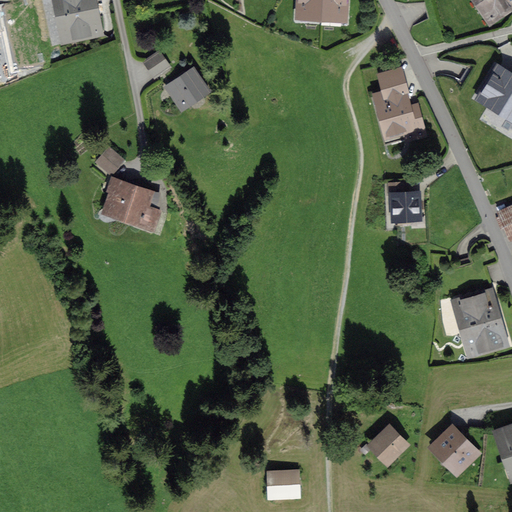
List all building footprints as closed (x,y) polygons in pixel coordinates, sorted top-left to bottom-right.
[(98,31),(91,0),(57,0),(65,38),(98,31)] [(342,0),(302,0),(301,13),(341,16),(342,0)] [(511,0),(478,0),(491,18),(511,4),(511,0)] [(235,56),(244,90),(283,80),(274,45),(235,56)] [(158,51),(145,61),(155,76),(169,67),(158,51)] [(511,76),(499,68),(482,96),(511,114),(511,76)] [(63,80),(78,118),(100,109),(104,120),(122,113),(116,98),(103,103),(89,69),(63,80)] [(194,69),(168,88),(181,108),(192,101),(190,99),(198,94),(200,96),(208,90),(194,69)] [(404,93),(398,71),(384,75),(384,76),(384,77),(388,94),(379,96),(391,142),(422,133),(415,111),(408,113),(403,94),(404,93)] [(46,128),(19,138),(34,176),(61,166),(46,128)] [(98,162),(110,173),(122,159),(109,148),(98,162)] [(149,193),(116,181),(114,186),(110,184),(109,189),(112,191),(106,209),(136,219),(134,225),(152,232),(159,211),(158,211),(160,193),(149,193)] [(404,181),(388,182),(388,192),(405,191),(404,181)] [(395,195),(396,217),(417,216),(416,194),(395,195)] [(511,205),(508,207),(510,209),(502,213),(503,215),(496,218),(501,229),(508,226),(511,236),(511,205)] [(504,342),(489,292),(457,302),(472,350),(504,342)] [(511,427),(498,432),(511,472),(511,427)] [(373,444),(388,460),(404,444),(389,428),(373,444)] [(474,453),(452,430),(435,446),(457,469),(474,453)] [(298,496),(296,470),(271,471),(272,497),(298,496)] [(499,511),(459,498),(454,511),(499,511)]
